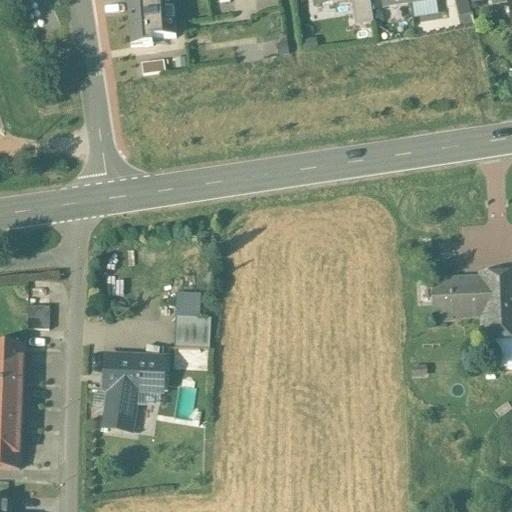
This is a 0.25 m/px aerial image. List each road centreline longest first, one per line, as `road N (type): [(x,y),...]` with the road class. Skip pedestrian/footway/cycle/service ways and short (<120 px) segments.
road 1 (secondary): [(511,135),(109,197)]
road 2 (residential): [(76,257),(70,511)]
road 3 (residential): [(80,0),(109,197)]
